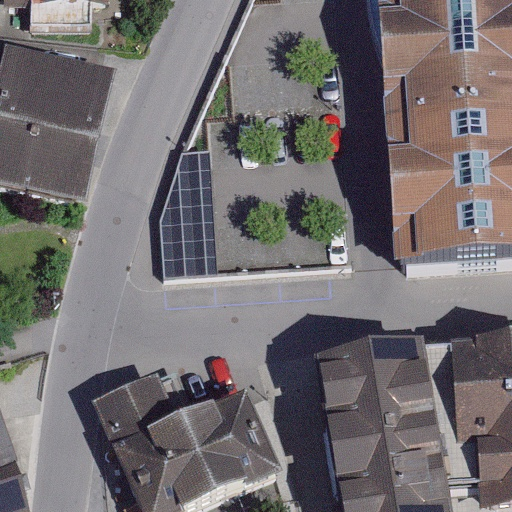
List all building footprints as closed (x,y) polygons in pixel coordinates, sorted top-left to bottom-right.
[(4,0),(5,15),(30,15),(31,34),(92,33),(92,13),(109,13),(108,0),(4,0)] [(511,0),(377,0),(397,284),(511,276),(511,0)] [(7,62),(0,60),(0,203),(88,221),(118,90),(6,66),(7,62)] [(172,206),(172,257),(198,256),(198,206),(172,206)] [(511,511),(511,360),(424,367),(445,511),(511,511)] [(445,511),(424,367),(315,382),(336,511),(445,511)] [(177,381),(93,418),(134,511),(227,511),(282,488),(247,409),(198,430),(177,381)] [(0,511),(27,511),(0,424),(0,511)]
